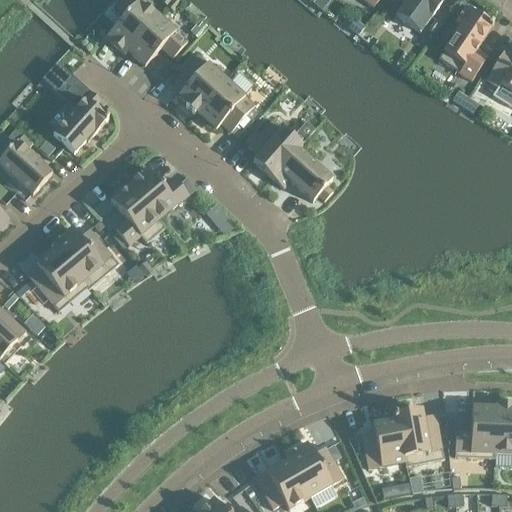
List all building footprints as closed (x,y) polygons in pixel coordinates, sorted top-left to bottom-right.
[(125,18),(105,41),(123,56),(157,18),(137,0),(120,0),(114,8),(125,18)] [(361,0),(372,10),(380,0),(361,0)] [(419,35),(444,0),(407,0),(395,17),(419,35)] [(437,61),(471,84),(487,59),(476,52),(492,28),(482,21),(484,19),(473,12),(472,14),(465,9),(454,25),(459,28),(437,61)] [(157,18),(123,56),(124,57),(127,54),(144,69),(161,50),(172,60),(187,44),(157,18)] [(364,29),(354,22),(348,30),(358,37),(364,29)] [(500,87),(511,94),(511,58),(504,53),(485,83),(498,90),(500,87)] [(197,57),(173,84),(183,93),(177,99),(186,106),(184,108),(193,116),(195,115),(196,115),(226,83),(197,57)] [(226,83),(196,115),(215,132),(220,126),(230,135),(254,108),(226,83)] [(91,94),(52,137),(73,156),(86,143),(87,144),(107,122),(106,120),(105,121),(93,110),(100,103),(91,94)] [(452,102),(462,109),(467,100),(457,94),(452,102)] [(467,100),(462,109),(472,115),(478,106),(467,100)] [(293,136),(303,144),(317,129),(307,120),(293,136)] [(272,122),(248,149),(257,158),(252,164),(277,186),(303,157),(298,152),(301,149),(272,122)] [(9,138),(0,147),(0,169),(32,198),(51,177),(25,153),(32,146),(23,137),(16,145),(9,138)] [(303,157),(277,186),(283,191),(289,184),(312,205),(317,199),(323,204),(332,194),(326,189),(331,183),(303,157)] [(146,172),(128,187),(164,230),(165,229),(159,222),(188,198),(179,187),(174,181),(163,190),(156,182),(155,183),(146,172)] [(114,199),(110,203),(125,222),(114,232),(128,248),(140,238),(146,246),(164,230),(128,187),(127,188),(122,186),(113,194),(114,199)] [(0,230),(8,222),(0,214),(0,230)] [(70,231),(51,247),(88,291),(118,267),(89,232),(79,240),(70,231)] [(53,251),(25,275),(58,314),(88,291),(51,247),(50,247),(53,251)] [(0,362),(4,366),(20,349),(16,345),(25,334),(19,328),(0,310),(0,362)] [(455,433),(454,459),(493,461),(496,405),(494,405),(494,409),(471,408),(470,433),(455,433)] [(511,405),(496,405),(493,461),(495,461),(495,456),(511,456),(511,405)] [(421,412),(395,417),(404,465),(405,469),(444,462),(435,417),(422,419),(421,412)] [(373,434),(361,436),(367,472),(404,465),(395,417),(392,417),(393,422),(372,426),(373,434)] [(307,445),(285,457),(287,462),(309,500),(343,481),(325,449),(313,456),(307,445)] [(287,462),(254,481),(271,511),(272,511),(284,506),(287,511),(288,511),(309,500),(287,462)] [(459,479),(451,480),(452,491),(452,492),(460,491),(459,479)] [(410,495),(408,485),(397,488),(398,498),(410,495)] [(455,496),(447,497),(448,509),(456,508),(455,496)] [(499,497),(498,509),(506,509),(507,497),(499,497)] [(431,499),(424,500),(425,511),(433,510),(431,499)] [(213,501),(201,511),(243,511),(241,509),(237,511),(224,511),(223,511),(213,501)]
